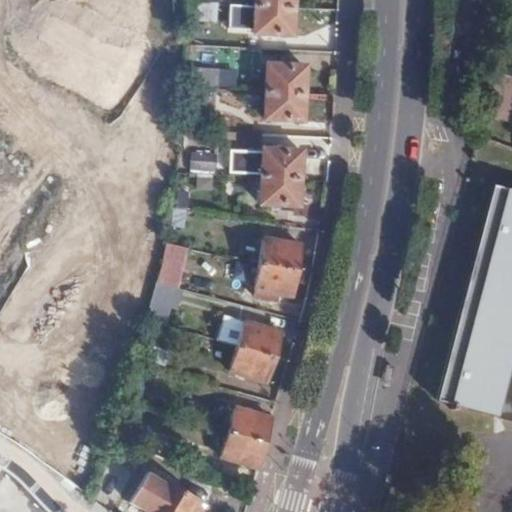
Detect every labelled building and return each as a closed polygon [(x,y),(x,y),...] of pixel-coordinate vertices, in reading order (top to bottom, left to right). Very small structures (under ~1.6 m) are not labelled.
[(215,19),(215,0),(192,0),(192,19),(215,19)] [(292,8),(252,5),(250,31),(290,34),(292,8)] [(267,66),(266,93),(303,96),(304,68),(267,66)] [(492,79),(481,120),(500,125),(511,84),(492,79)] [(303,96),(266,93),(264,120),(301,122),(303,96)] [(262,151),(260,178),(297,180),(299,153),(262,151)] [(216,154),(191,152),(190,171),(215,173),(216,154)] [(297,180),(260,178),(259,204),(296,206),(297,180)] [(511,196),(490,191),(432,403),(511,423),(511,380),(506,379),(511,354),(511,196)] [(261,239),(256,264),(295,272),(299,246),(261,239)] [(295,272),(256,264),(252,290),(290,297),(295,272)] [(169,323),(178,287),(154,281),(146,318),(169,323)] [(242,325),(236,349),(273,360),(280,336),(242,325)] [(273,360),(236,349),(229,372),(266,383),(273,360)] [(233,410),(226,434),(264,445),(271,421),(233,410)] [(264,445),(226,434),(219,458),(258,469),(264,445)] [(139,511),(168,511),(180,493),(159,480),(139,511)] [(180,493),(168,511),(199,511),(203,507),(180,493)]
